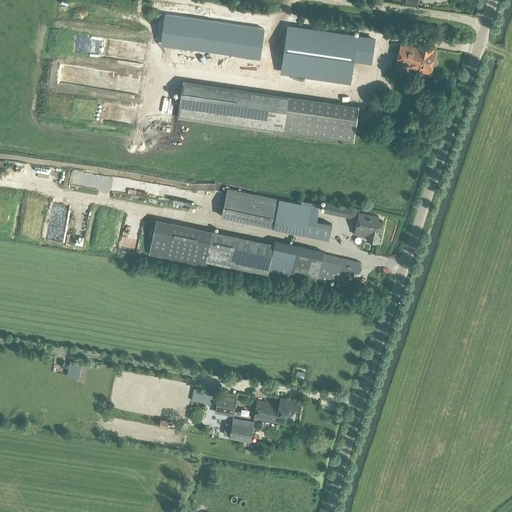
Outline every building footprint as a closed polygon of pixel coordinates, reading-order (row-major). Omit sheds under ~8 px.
[(264,29),(164,14),(160,46),(260,60),(264,29)] [(281,71),(282,71),(287,72),(291,72),(315,76),(326,77),(350,81),(352,61),(370,64),(374,40),(351,37),(287,27),(281,71)] [(401,43),(396,64),(406,67),(408,67),(408,66),(412,67),(412,68),(413,68),(414,69),(419,70),(419,72),(425,74),(431,75),(436,52),(434,52),(435,47),(417,43),(417,47),(401,43)] [(188,54),(159,49),(157,64),(186,68),(188,54)] [(53,73),(56,60),(45,58),(43,71),(53,73)] [(59,77),(43,74),(41,86),(56,89),(59,77)] [(183,119),(197,121),(214,123),(233,126),(236,126),(262,130),(271,132),(273,132),(283,133),(283,132),(293,134),(354,143),(357,121),(359,106),(238,88),(224,86),(215,85),(208,84),(183,80),(177,118),(183,119)] [(371,105),(358,119),(361,122),(363,124),(377,111),(371,105)] [(226,190),(221,216),(303,234),(302,235),(327,240),(331,225),(306,220),(308,208),(253,196),(226,190)] [(324,209),(323,212),(325,212),(326,213),(345,217),(350,218),(357,219),(359,211),(359,208),(352,207),(326,202),(325,204),(324,209)] [(378,242),(379,237),(383,217),(359,212),(354,234),(368,237),(367,240),(378,242)] [(114,213),(98,213),(99,233),(114,233),(114,213)] [(159,221),(150,253),(204,265),(205,261),(267,273),(268,270),(315,281),(316,275),(336,280),(339,269),(357,273),(360,263),(322,254),(322,253),(274,241),(273,245),(159,221)] [(98,236),(98,250),(111,250),(112,236),(98,236)] [(206,391),(204,403),(211,404),(216,405),(215,413),(220,414),(224,415),(227,415),(233,416),(237,398),(236,398),(228,397),(221,395),(218,395),(219,393),(215,392),(206,391)] [(293,423),(296,401),(281,398),(279,405),(257,400),(254,418),(293,423)] [(230,436),(229,438),(236,439),(244,441),(250,442),(254,423),(254,422),(253,422),(244,420),(233,418),(230,436)] [(169,421),(161,419),(159,427),(167,429),(169,421)]
